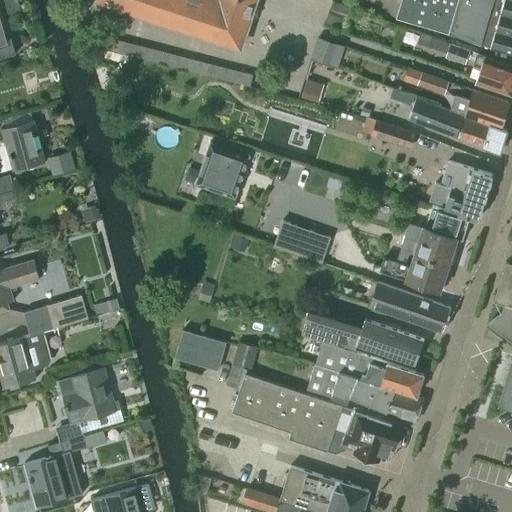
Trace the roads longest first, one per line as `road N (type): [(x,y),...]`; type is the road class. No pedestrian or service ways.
road 1 (unclassified): [(418,473),(511,157)]
road 2 (unknown): [(458,337),(328,294)]
